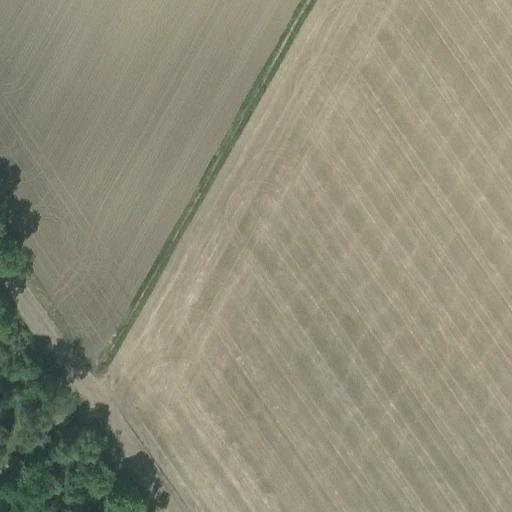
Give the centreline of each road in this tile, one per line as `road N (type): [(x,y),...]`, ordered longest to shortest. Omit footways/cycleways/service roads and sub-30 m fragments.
road 1 (track): [(0,269),(89,397)]
road 2 (track): [(89,397),(167,511)]
